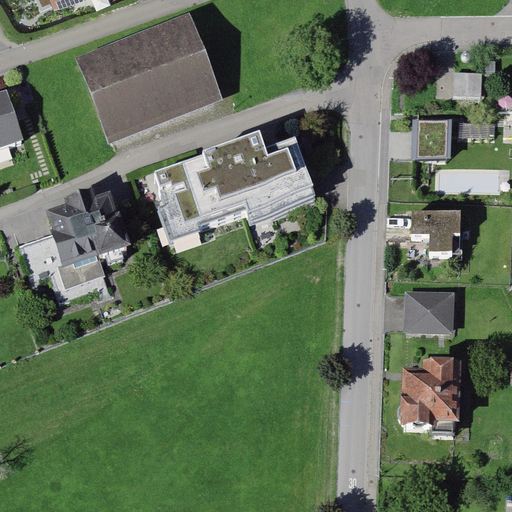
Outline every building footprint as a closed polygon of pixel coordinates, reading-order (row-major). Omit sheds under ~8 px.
[(221,100),(192,25),(78,69),(108,145),(221,100)] [(442,76),(439,97),(454,99),(457,78),(442,76)] [(458,100),(486,100),(486,76),(458,77),(458,100)] [(0,157),(20,150),(3,102),(0,102),(0,157)] [(450,162),(452,124),(415,122),(413,160),(450,162)] [(181,244),(313,200),(305,177),(285,184),(275,156),(164,193),(181,244)] [(107,196),(39,217),(58,278),(126,258),(107,196)] [(464,262),(463,218),(410,220),(411,263),(464,262)] [(455,297),(405,295),(404,340),(453,342),(455,297)] [(459,372),(422,370),(421,383),(402,383),(400,435),(456,437),(459,372)]
